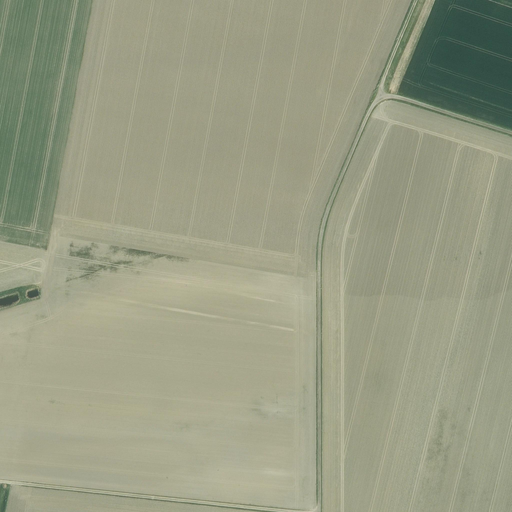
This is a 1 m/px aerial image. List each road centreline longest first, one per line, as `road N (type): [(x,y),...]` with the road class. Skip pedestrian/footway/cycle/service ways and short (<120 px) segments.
road 1 (track): [(380,98),(321,229),(318,511)]
road 2 (track): [(292,511),(0,481)]
road 3 (track): [(511,133),(380,98)]
